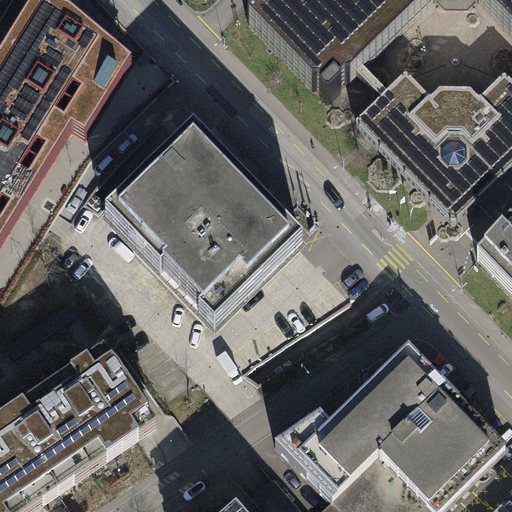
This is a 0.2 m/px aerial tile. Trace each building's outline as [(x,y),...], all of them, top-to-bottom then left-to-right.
[(511,0),(271,0),(249,22),(335,110),(364,82),(371,75),(448,0),(464,0),(511,48),(511,0)] [(22,7),(0,43),(0,261),(71,142),(89,153),(97,138),(135,74),(22,7)] [(371,75),(364,82),(388,107),(395,100),(371,75)] [(388,107),(361,130),(455,227),(511,173),(511,85),(509,83),(486,108),(476,99),(444,98),(437,107),(411,83),(395,100),(388,107)] [(259,205),(193,139),(106,225),(217,336),(231,323),(304,250),(259,205)] [(511,223),(478,257),(511,291),(511,223)] [(104,354),(38,400),(91,475),(157,429),(104,354)] [(319,418),(275,451),(330,500),(319,511),(425,511),(432,506),(435,511),(440,511),(506,447),(460,404),(435,380),(409,356),(332,432),(327,426),(319,418)] [(41,381),(23,393),(29,403),(48,391),(41,381)] [(38,511),(91,475),(38,400),(0,425),(0,476),(25,511),(38,511)] [(0,511),(25,511),(0,476),(0,511)] [(261,491),(251,500),(262,511),(299,511),(272,481),(261,491)]
